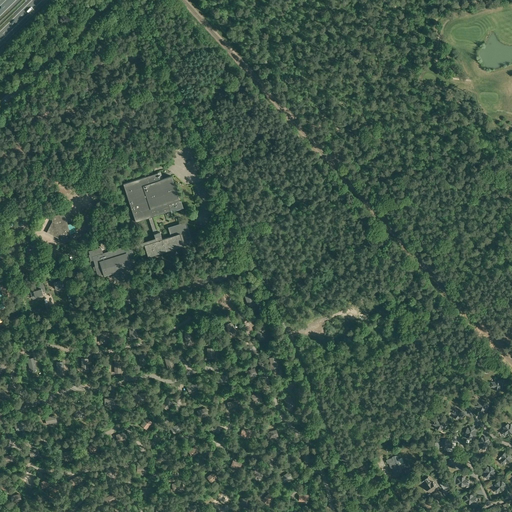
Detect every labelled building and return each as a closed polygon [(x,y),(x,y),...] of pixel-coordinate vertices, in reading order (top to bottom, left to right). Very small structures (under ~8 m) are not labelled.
[(151,216),(170,211),(172,210),(173,211),(183,208),(181,200),(179,201),(179,199),(171,176),(160,179),(158,172),(123,183),(135,222),(148,217),(154,234),(155,238),(133,245),(131,246),(131,245),(128,246),(128,245),(103,253),(101,247),(88,251),(89,254),(88,255),(90,261),(93,260),(95,266),(93,267),(94,271),(96,270),(98,276),(104,274),(104,276),(132,267),(132,266),(135,265),(133,257),(132,257),(132,255),(134,255),(132,249),(134,248),(144,245),(148,257),(184,245),(192,243),(186,222),(168,228),(171,236),(162,239),(160,232),(157,233),(151,216)] [(70,234),(65,217),(61,218),(59,214),(51,217),(52,221),(47,232),(57,238),(59,242),(67,239),(66,235),(70,234)] [(0,260),(2,260),(1,250),(9,245),(5,238),(0,241),(0,260)] [(65,278),(61,279),(53,282),(55,288),(62,286),(63,289),(67,287),(65,278)] [(37,287),(38,290),(33,291),(35,297),(43,294),(42,292),(46,291),(44,285),(37,287)] [(251,294),(245,296),(249,307),(255,305),(251,294)] [(225,325),(229,334),(236,332),(232,322),(225,325)] [(262,327),(255,328),(258,340),(265,339),(262,327)] [(191,331),(184,332),(185,343),(193,342),(191,331)] [(145,352),(138,353),(140,365),(147,364),(145,352)] [(171,356),(164,358),(168,369),(175,367),(171,356)] [(269,358),(272,369),(279,367),(276,356),(269,358)] [(34,357),(27,359),(30,370),(37,369),(34,357)] [(255,368),(245,372),(247,378),(257,374),(255,368)] [(502,388),(503,383),(501,382),(501,380),(495,380),(495,382),(491,381),(490,387),(494,387),(494,389),(500,390),(500,388),(502,388)] [(195,383),(186,387),(190,393),(198,389),(195,383)] [(8,395),(0,388),(0,398),(3,401),(8,395)] [(144,392),(134,395),(135,402),(146,399),(144,392)] [(261,393),(251,395),(253,402),(262,400),(261,393)] [(290,395),(283,398),(288,409),(295,405),(290,395)] [(167,398),(161,406),(167,410),(173,402),(167,398)] [(236,400),(227,402),(229,409),(238,407),(236,400)] [(481,402),(477,401),(475,406),(479,407),(478,409),(484,411),(485,410),(487,410),(488,405),(487,405),(487,402),(482,401),(481,402)] [(208,414),(206,407),(197,411),(199,417),(208,414)] [(454,407),(451,412),(454,414),(453,416),(458,420),(459,418),(461,420),(464,415),(463,414),(464,412),(459,408),(458,410),(454,407)] [(74,411),(75,418),(85,415),(83,409),(74,411)] [(55,415),(45,417),(46,424),(57,422),(55,415)] [(152,422),(147,418),(141,425),(146,430),(152,422)] [(444,430),(446,425),(444,424),(445,422),(440,419),(439,421),(435,419),(433,424),(436,426),(435,428),(441,431),(442,429),(444,430)] [(24,421),(14,426),(17,432),(27,427),(24,421)] [(183,429),(179,422),(170,428),(174,434),(183,429)] [(214,423),(210,429),(219,434),(222,427),(214,423)] [(511,425),(511,424),(509,425),(508,423),(503,427),(504,429),(501,431),(504,436),(508,433),(509,435),(511,432),(511,425)] [(475,427),(469,425),(469,427),(467,426),(464,432),(467,433),(465,437),(470,439),(472,435),(474,436),(476,430),(474,429),(475,427)] [(251,431),(242,428),(240,435),(250,438),(251,431)] [(276,429),(266,432),(268,439),(278,436),(276,429)] [(127,438),(125,432),(116,435),(118,441),(127,438)] [(489,440),(489,438),(484,436),(483,438),(481,437),(479,443),(481,444),(479,447),(485,450),(486,446),(488,446),(491,441),(489,440)] [(452,448),(452,443),(448,442),(448,440),(442,440),(442,442),(440,442),(439,447),(442,447),(442,450),(448,450),(448,448),(452,448)] [(100,448),(96,442),(88,447),(91,453),(100,448)] [(195,445),(188,451),(193,457),(200,451),(195,445)] [(40,455),(38,448),(29,450),(30,457),(40,455)] [(73,457),(71,450),(62,453),(64,459),(73,457)] [(307,450),(300,453),(305,463),(312,461),(307,450)] [(511,456),(508,452),(506,453),(505,452),(500,456),(502,458),(499,461),(503,465),(506,462),(508,463),(511,459),(510,457),(511,456)] [(16,460),(15,454),(4,456),(6,463),(16,460)] [(402,472),(399,465),(400,464),(397,456),(396,455),(392,457),(392,458),(386,460),(387,463),(388,463),(389,463),(390,467),(392,467),(395,474),(402,472)] [(460,467),(461,461),(457,460),(458,458),(451,457),(451,459),(449,458),(448,464),(450,465),(450,467),(456,468),(456,466),(460,467)] [(230,466),(239,470),(242,463),(233,460),(230,466)] [(494,468),(489,465),(488,466),(486,465),(483,470),(485,472),(482,475),(487,478),(489,475),(491,476),(494,471),(493,469),(494,468)] [(116,468),(106,467),(105,474),(115,475),(116,468)] [(252,475),(261,479),(264,472),(255,468),(252,475)] [(218,477),(214,471),(207,477),(211,482),(218,477)] [(292,478),(288,472),(280,477),(284,483),(292,478)] [(79,475),(69,480),(72,486),(82,481),(79,475)] [(469,485),(469,479),(465,479),(465,477),(459,476),(459,478),(457,478),(456,484),(459,484),(458,486),(465,487),(465,485),(469,485)] [(426,487),(427,488),(426,489),(428,491),(429,491),(430,492),(436,487),(436,486),(433,482),(431,483),(427,477),(422,481),(425,485),(427,487),(426,487)] [(40,482),(43,489),(52,485),(49,478),(40,482)] [(499,480),(494,485),(496,486),(493,489),(497,493),(500,491),(501,492),(506,488),(504,486),(506,485),(502,481),(500,482),(499,480)] [(184,489),(182,482),(172,483),(173,490),(184,489)] [(228,487),(221,493),(227,499),(233,493),(228,487)] [(262,499),(267,504),(274,498),(269,492),(262,499)] [(10,496),(12,503),(22,500),(19,493),(10,496)] [(117,500),(113,493),(105,498),(108,504),(117,500)] [(477,503),(478,497),(473,496),(474,494),(467,493),(467,495),(465,495),(464,501),(466,501),(466,503),(472,504),(472,502),(477,503)] [(240,498),(242,508),(249,506),(247,497),(240,498)]
